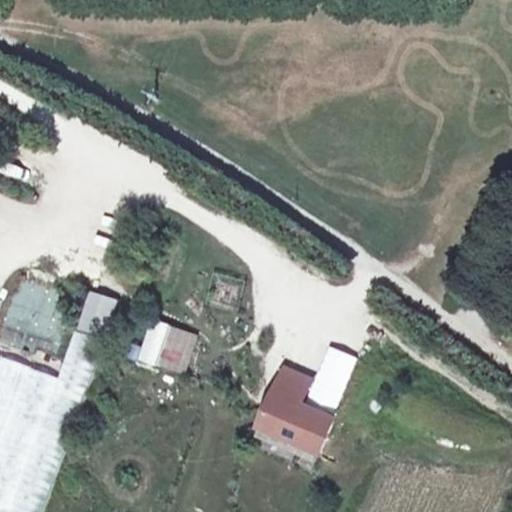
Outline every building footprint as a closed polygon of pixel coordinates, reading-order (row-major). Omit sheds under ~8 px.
[(152,318),(137,359),(185,376),(200,335),(152,318)] [(0,511),(55,511),(102,389),(0,350),(0,511)] [(331,397),(345,378),(328,366),(315,385),(331,397)] [(291,368),(278,396),(303,407),(316,379),(291,368)] [(303,407),(278,396),(262,430),(305,450),(321,415),(303,407)] [(335,422),(321,415),(305,450),(320,456),(335,422)]
